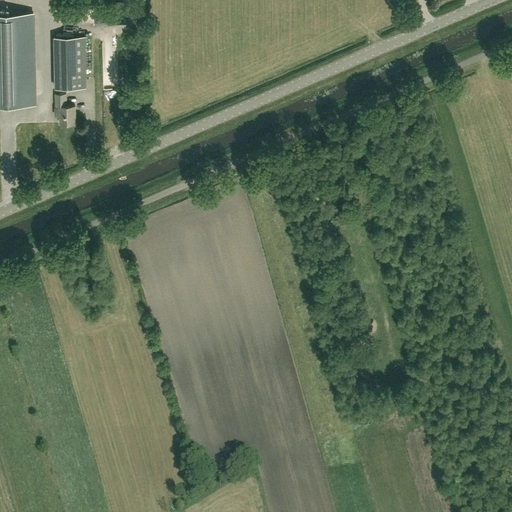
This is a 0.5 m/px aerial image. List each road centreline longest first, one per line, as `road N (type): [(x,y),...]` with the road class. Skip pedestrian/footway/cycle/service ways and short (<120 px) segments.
road 1 (unclassified): [(0,264),(511,42)]
road 2 (unclassified): [(0,212),(490,0)]
